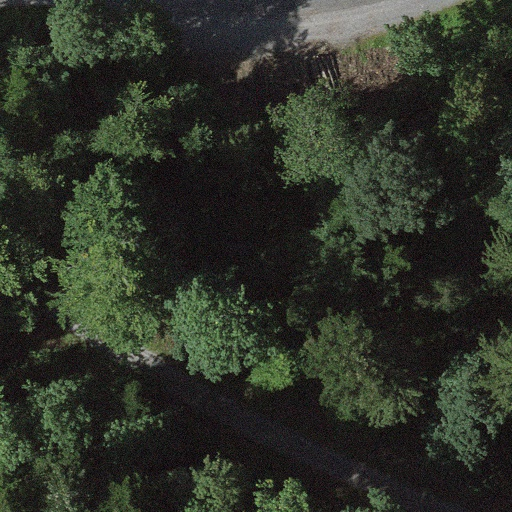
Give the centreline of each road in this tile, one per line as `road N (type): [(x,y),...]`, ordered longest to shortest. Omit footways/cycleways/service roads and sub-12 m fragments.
road 1 (track): [(0,260),(286,440),(447,511)]
road 2 (unclassified): [(132,0),(259,0)]
